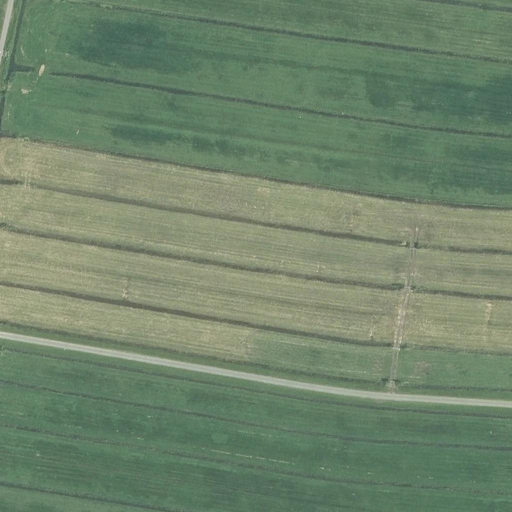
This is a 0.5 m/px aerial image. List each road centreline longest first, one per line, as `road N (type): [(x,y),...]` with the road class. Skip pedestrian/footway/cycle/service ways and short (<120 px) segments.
road 1 (unclassified): [(511,405),(352,392),(0,334)]
road 2 (track): [(408,278),(0,211)]
road 3 (track): [(416,228),(390,396)]
